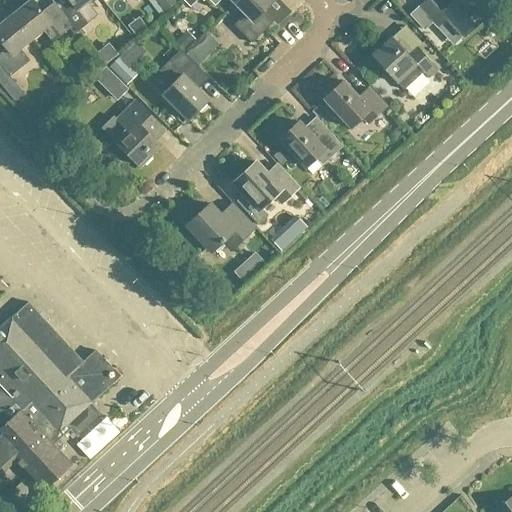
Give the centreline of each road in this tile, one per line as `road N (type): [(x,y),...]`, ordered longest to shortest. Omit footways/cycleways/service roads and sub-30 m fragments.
road 1 (secondary): [(407,196),(52,511)]
road 2 (secondary): [(92,511),(333,283),(407,196)]
road 3 (residential): [(158,194),(336,23)]
road 4 (secondary): [(407,196),(511,100)]
road 5 (residential): [(407,511),(473,451),(511,435)]
